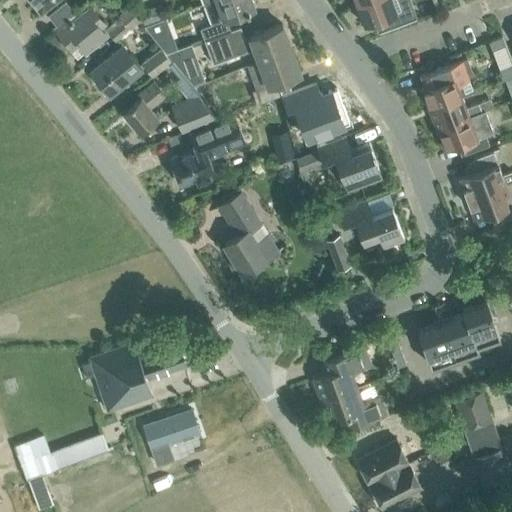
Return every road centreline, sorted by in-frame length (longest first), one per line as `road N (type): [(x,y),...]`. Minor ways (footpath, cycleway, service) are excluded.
road 1 (unclassified): [(242,353),(407,293),(433,271),(439,244),(430,199),(351,59)]
road 2 (unclassified): [(242,353),(128,190),(0,35)]
road 3 (unclassified): [(346,511),(242,353)]
road 4 (unclassified): [(351,59),(511,5)]
